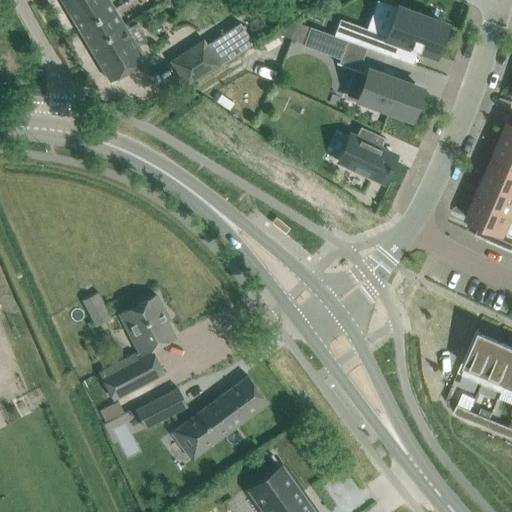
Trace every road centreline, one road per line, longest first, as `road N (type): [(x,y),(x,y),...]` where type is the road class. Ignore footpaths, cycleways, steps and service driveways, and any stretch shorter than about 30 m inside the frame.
road 1 (tertiary): [(334,306),(207,192),(150,155),(51,129)]
road 2 (tertiary): [(51,129),(135,167),(200,211),(307,332)]
road 3 (residential): [(501,1),(445,162),(408,230)]
road 4 (tertiary): [(430,483),(334,306)]
road 5 (tertiary): [(307,332),(430,483)]
road 6 (unclassified): [(51,129),(55,80),(19,0)]
